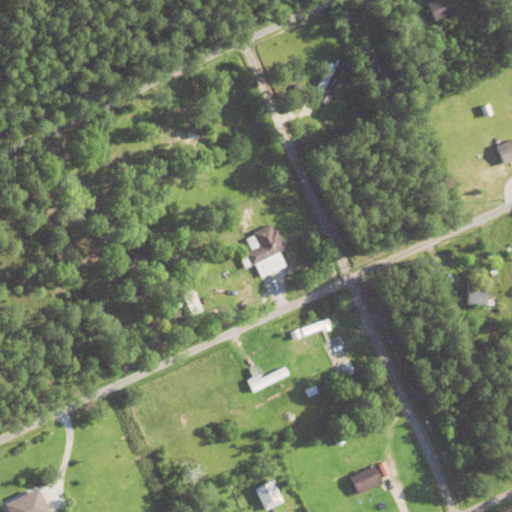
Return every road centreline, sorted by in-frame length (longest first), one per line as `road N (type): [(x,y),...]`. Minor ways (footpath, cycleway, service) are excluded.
road 1 (residential): [(0,443),(511,207)]
road 2 (residential): [(454,511),(240,45)]
road 3 (residential): [(0,156),(339,0)]
